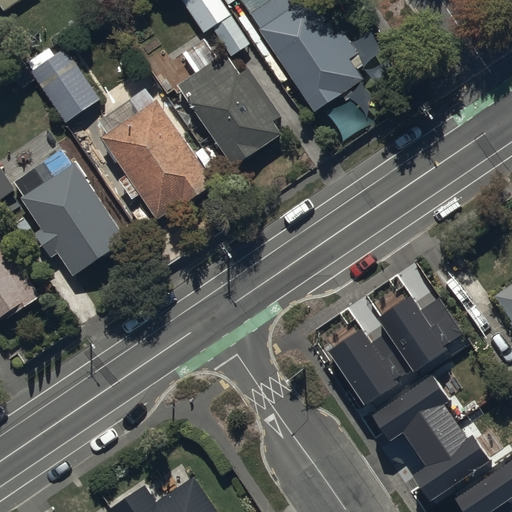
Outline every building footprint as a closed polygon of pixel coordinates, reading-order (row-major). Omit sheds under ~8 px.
[(0,0),(0,1),(10,15),(30,0),(0,0)] [(222,0),(182,0),(207,36),(215,31),(234,59),(253,46),(222,0)] [(262,35),(318,118),(369,83),(312,1),(262,35)] [(71,53),(36,76),(70,128),(105,105),(71,53)] [(178,83),(158,55),(146,63),(166,92),(178,83)] [(233,59),(183,92),(238,176),(288,142),(233,59)] [(159,108),(104,146),(161,229),(216,191),(159,108)] [(77,166),(25,201),(79,282),(131,247),(77,166)] [(0,228),(0,329),(47,297),(0,228)] [(511,287),(497,298),(511,320),(511,287)] [(378,320),(387,333),(370,344),(362,331),(330,353),(366,405),(396,384),(394,380),(411,369),(414,373),(447,350),(445,347),(464,335),(439,299),(421,311),(411,297),(378,320)] [(433,375),(372,416),(390,442),(404,433),(427,466),(413,476),(430,501),(492,459),(475,434),(468,439),(444,405),(450,401),(433,375)] [(511,511),(511,460),(455,499),(464,511),(511,511)] [(217,511),(194,477),(157,502),(144,484),(105,510),(106,511),(217,511)]
